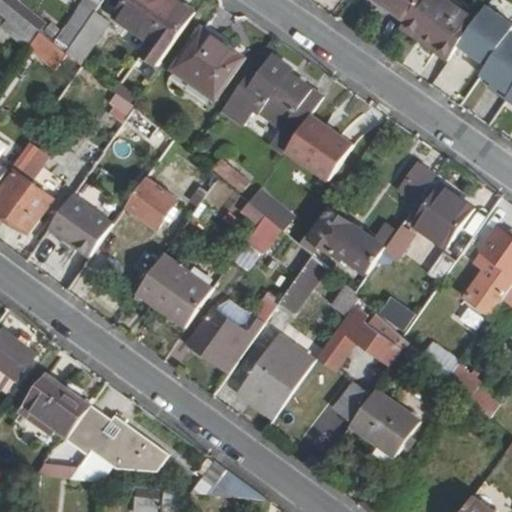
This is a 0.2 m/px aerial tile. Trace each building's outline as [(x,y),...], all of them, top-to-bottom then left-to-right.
[(1,29),(28,51),(30,48),(42,32),(1,0),(0,0),(0,16),(7,22),(1,29)] [(85,0),(54,42),(58,45),(67,53),(90,20),(103,3),(98,0),(85,0)] [(129,0),(116,18),(152,44),(182,3),(177,0),(129,0)] [(377,0),(407,21),(422,0),(377,0)] [(402,29),(448,62),(474,26),(437,0),(422,0),(407,21),(402,29)] [(183,1),(182,3),(152,44),(143,56),(160,68),(200,13),(183,1)] [(90,20),(67,53),(69,55),(80,63),(104,29),(90,20)] [(399,33),(446,66),(448,62),(402,29),(399,33)] [(203,31),(177,68),(217,97),(244,60),(203,31)] [(54,42),(42,32),(30,48),(44,61),(58,45),(54,42)] [(67,53),(58,45),(44,61),(56,71),(69,55),(67,53)] [(252,74),(224,112),(251,131),(263,115),(284,130),(274,144),(287,153),(326,97),(316,89),(293,74),(295,71),(276,57),(260,79),(252,74)] [(171,76),(211,105),(217,97),(177,68),(171,76)] [(124,122),(142,96),(124,84),(106,110),(124,122)] [(312,131),(316,133),(313,138),(334,153),(345,137),(335,130),(347,113),(335,105),(331,112),(326,108),(312,131)] [(380,112),(368,128),(379,135),(391,120),(380,112)] [(206,138),(193,156),(202,164),(216,145),(206,138)] [(0,139),(0,160),(10,146),(0,139)] [(175,141),(148,179),(158,185),(177,158),(208,181),(196,197),(204,203),(221,179),(202,164),(193,156),(175,141)] [(33,150),(0,196),(0,211),(30,233),(56,198),(33,181),(47,160),(33,150)] [(214,170),(243,192),(251,181),(223,158),(214,170)] [(0,184),(11,169),(1,162),(0,161),(0,184)] [(421,168),(405,192),(422,203),(438,180),(421,168)] [(251,181),(243,192),(241,195),(251,204),(260,192),(265,184),(254,177),(251,181)] [(148,179),(128,206),(159,229),(164,222),(173,209),(179,200),(158,185),(148,179)] [(443,185),(416,224),(450,249),(478,209),(443,185)] [(251,204),(267,217),(281,229),(284,230),(293,218),(260,192),(251,204)] [(74,195),(50,228),(91,257),(105,239),(115,224),(74,195)] [(329,206),(300,244),(315,256),(328,267),(358,292),(389,248),(329,206)] [(173,209),(164,222),(169,225),(178,213),(173,209)] [(267,217),(247,244),(263,255),(281,229),(267,217)] [(399,234),(392,244),(402,252),(415,233),(405,226),(399,234)] [(388,227),(381,237),(392,244),(399,234),(388,227)] [(485,255),(476,267),(485,273),(467,299),(493,317),(508,296),(511,290),(511,237),(498,227),(480,252),(485,255)] [(105,239),(91,257),(87,263),(99,272),(117,248),(105,239)] [(443,280),(457,259),(445,252),(432,272),(443,280)] [(166,256),(138,295),(164,313),(167,308),(190,325),(214,291),(166,256)] [(315,256),(284,299),(298,309),(328,267),(315,256)] [(271,318),(281,297),(266,290),(257,311),(271,318)] [(382,311),(407,330),(420,313),(395,294),(382,311)] [(342,326),(324,350),(320,356),(338,368),(359,338),(392,361),(401,346),(371,325),(364,320),(370,311),(359,303),(342,326)] [(461,319),(477,332),(487,319),(471,306),(461,319)] [(405,336),(380,312),(371,325),(401,346),(400,348),(405,352),(412,343),(405,336)] [(212,314),(191,343),(232,373),(253,343),(212,314)] [(0,337),(0,366),(19,380),(36,357),(3,333),(0,337)] [(271,352),(242,392),(276,418),(305,377),(317,360),(282,336),(271,352)] [(432,361),(450,378),(460,363),(440,349),(432,361)] [(47,378),(21,414),(52,436),(55,432),(67,440),(91,408),(66,390),(65,392),(47,378)] [(357,382),(338,408),(352,419),(371,392),(357,382)] [(378,391),(353,426),(398,458),(402,451),(408,456),(418,441),(413,437),(423,424),(378,391)] [(113,424),(91,408),(67,440),(66,441),(88,457),(91,452),(118,471),(158,475),(171,458),(116,419),(113,424)] [(214,462),(191,494),(208,495),(226,470),(214,462)] [(138,493),(135,511),(158,511),(160,496),(138,493)] [(493,511),(475,499),(464,511),(493,511)]
